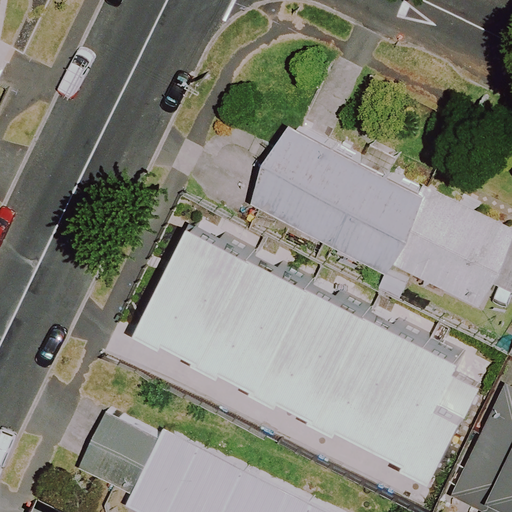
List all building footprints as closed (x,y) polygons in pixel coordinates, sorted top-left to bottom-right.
[(511,222),(297,123),(261,200),(483,303),(493,282),(511,290),(511,222)] [(486,328),(210,181),(155,283),(431,430),(486,328)] [(511,505),(511,372),(502,369),(454,480),(511,505)] [(159,430),(113,408),(84,468),(126,489),(122,497),(152,511),(352,511),(353,511),(164,419),(159,430)] [(414,471),(376,453),(361,484),(400,502),(414,471)]
